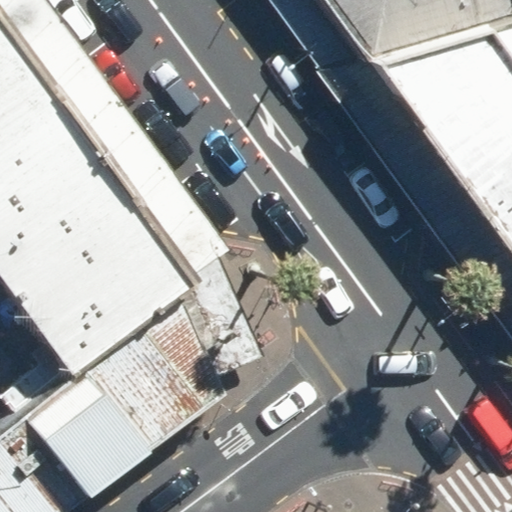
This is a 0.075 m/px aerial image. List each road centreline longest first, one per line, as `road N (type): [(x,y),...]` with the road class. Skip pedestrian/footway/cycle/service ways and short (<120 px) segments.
road 1 (tertiary): [(140,0),(393,349)]
road 2 (tertiary): [(393,349),(184,511)]
road 3 (tertiary): [(393,349),(511,510)]
